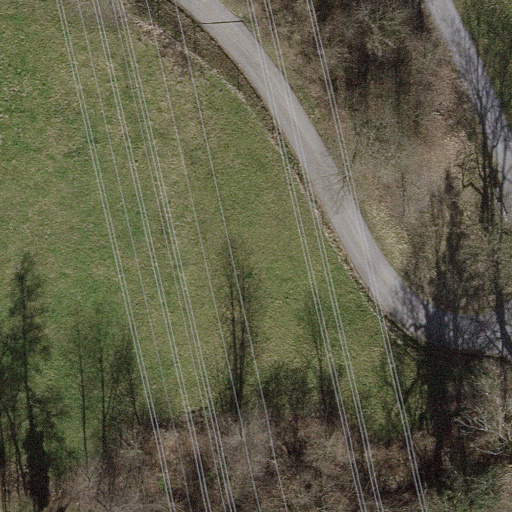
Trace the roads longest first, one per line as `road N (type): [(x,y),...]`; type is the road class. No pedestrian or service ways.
road 1 (track): [(511,326),(467,333),(430,322),(392,286),(237,31),(197,0)]
road 2 (track): [(439,0),(511,164)]
